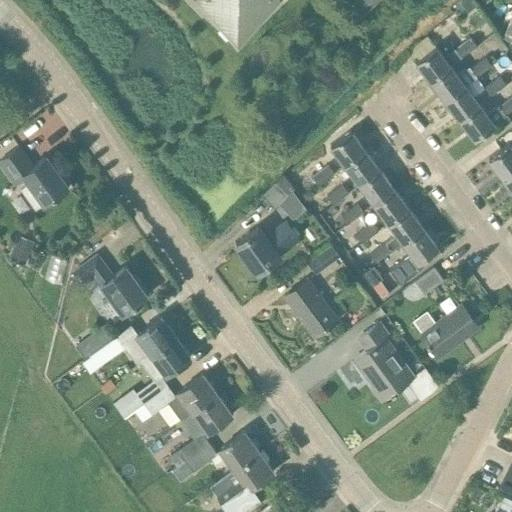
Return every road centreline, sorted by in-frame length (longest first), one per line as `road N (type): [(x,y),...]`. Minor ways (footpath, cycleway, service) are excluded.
road 1 (residential): [(373,511),(321,452),(35,56),(0,21)]
road 2 (residential): [(511,266),(379,89)]
road 3 (residential): [(430,511),(511,360)]
